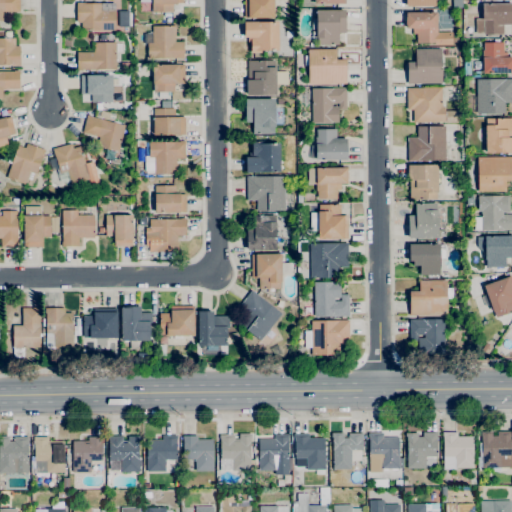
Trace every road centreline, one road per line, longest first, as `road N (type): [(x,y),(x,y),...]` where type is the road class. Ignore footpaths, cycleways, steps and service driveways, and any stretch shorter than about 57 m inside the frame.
road 1 (residential): [(214,0),(216,276),(0,276)]
road 2 (residential): [(375,0),(380,390)]
road 3 (secondary): [(0,395),(380,390)]
road 4 (secondary): [(380,390),(510,389)]
